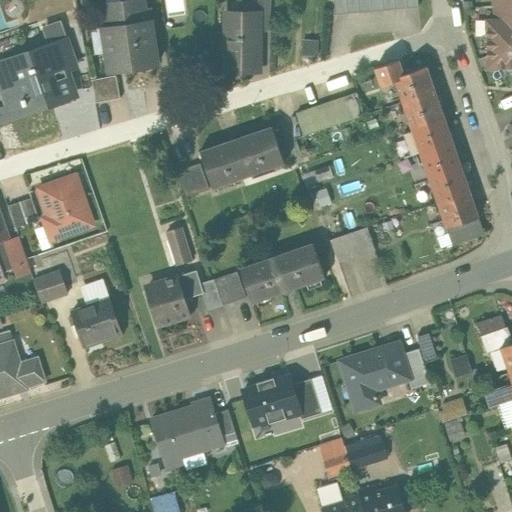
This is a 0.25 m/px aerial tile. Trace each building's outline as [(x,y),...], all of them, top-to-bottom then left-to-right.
[(144,0),(123,0),(104,3),(108,26),(104,27),(110,71),(158,64),(151,20),(147,20),(144,0)] [(271,0),(258,0),(258,15),(259,15),(259,30),(271,31),(271,0)] [(346,0),(334,0),(336,14),(348,13),(346,0)] [(358,0),(346,0),(348,13),(360,12),(358,0)] [(370,0),(358,0),(360,12),(371,11),(370,0)] [(382,0),(370,0),(371,11),(383,9),(382,0)] [(382,0),(383,9),(395,8),(394,0),(382,0)] [(406,0),(394,0),(395,8),(407,7),(406,0)] [(511,2),(495,4),(495,5),(495,19),(488,19),(488,57),(492,61),(488,66),(492,62),(496,66),(511,66),(511,2)] [(258,15),(227,15),(227,68),(258,68),(259,30),(259,15),(258,15)] [(68,39),(44,47),(53,73),(66,69),(77,65),(68,39)] [(44,47),(0,62),(0,88),(1,91),(4,90),(8,104),(0,107),(0,121),(75,95),(66,69),(53,73),(44,47)] [(427,66),(395,76),(404,102),(436,91),(427,66)] [(117,74),(92,79),(96,102),(121,97),(117,74)] [(436,91),(404,102),(412,127),(444,116),(436,91)] [(358,92),(297,113),(305,135),(365,115),(358,92)] [(444,116),(412,127),(421,152),(453,141),(444,116)] [(272,126),(200,150),(213,187),(285,163),(272,126)] [(453,141),(421,152),(430,177),(462,166),(453,141)] [(201,162),(177,170),(186,196),(210,188),(201,162)] [(462,166),(430,177),(438,202),(470,191),(462,166)] [(76,175),(40,188),(50,216),(46,224),(49,232),(58,236),(93,224),(76,175)] [(470,191),(438,202),(447,227),(479,217),(479,216),(470,191)] [(32,197),(9,205),(17,228),(39,220),(32,197)] [(479,217),(447,227),(453,244),(485,233),(479,217)] [(367,226),(331,239),(339,262),(375,249),(367,226)] [(182,227),(167,231),(178,265),(192,260),(182,227)] [(19,236),(6,241),(15,268),(18,275),(31,270),(19,236)] [(0,239),(0,281),(5,279),(3,272),(15,268),(7,243),(2,245),(0,239)] [(313,242),(240,267),(252,302),(325,277),(313,242)] [(67,250),(54,255),(55,255),(57,261),(37,268),(40,278),(61,270),(65,281),(76,277),(67,250)] [(40,278),(36,279),(35,279),(34,279),(42,302),(68,293),(65,281),(61,270),(40,278)] [(197,270),(179,275),(161,280),(162,284),(146,289),(158,325),(191,315),(186,298),(203,292),(204,292),(201,283),(197,270)] [(237,270),(214,279),(223,305),(247,296),(237,270)] [(214,279),(201,283),(204,292),(203,292),(208,309),(223,305),(214,279)] [(109,299),(74,311),(73,310),(72,310),(85,347),(86,347),(85,343),(101,338),(102,341),(103,341),(103,340),(121,333),(122,334),(123,334),(110,297),(109,298),(109,299)] [(511,338),(507,326),(481,335),(487,352),(501,347),(500,346),(511,341),(511,338)] [(11,329),(0,332),(0,345),(13,342),(14,342),(15,342),(11,329)] [(429,330),(418,334),(426,361),(437,357),(429,330)] [(402,338),(336,358),(354,413),(384,404),(379,390),(411,380),(414,379),(406,352),(402,338)] [(511,341),(500,346),(501,347),(509,372),(511,370),(511,341)] [(0,345),(0,396),(28,387),(27,386),(27,385),(45,380),(37,358),(21,363),(15,342),(14,342),(13,342),(0,345)] [(420,347),(406,352),(414,379),(411,380),(413,387),(430,382),(420,347)] [(511,370),(509,372),(511,379),(511,382),(485,392),(490,406),(511,398),(511,370)] [(240,388),(252,427),(301,413),(293,384),(290,374),(240,388)] [(311,379),(293,384),(301,413),(303,418),(321,412),(311,379)] [(194,410),(172,417),(170,413),(152,419),(166,463),(183,458),(181,452),(202,445),(204,450),(225,443),(211,397),(192,403),(194,410)] [(381,434),(345,446),(347,452),(352,469),(388,457),(381,434)] [(342,438),(319,445),(324,459),(347,452),(345,446),(342,438)] [(511,456),(508,443),(496,447),(504,473),(511,470),(511,456)] [(347,452),(324,459),(329,476),(352,469),(347,452)] [(115,484),(132,480),(127,463),(111,467),(115,484)] [(365,511),(359,490),(343,495),(339,484),(336,482),(319,487),(318,490),(324,511),(365,511)] [(405,511),(397,485),(377,491),(375,485),(359,490),(365,511),(405,511)] [(151,496),(153,511),(179,511),(176,492),(151,496)]
